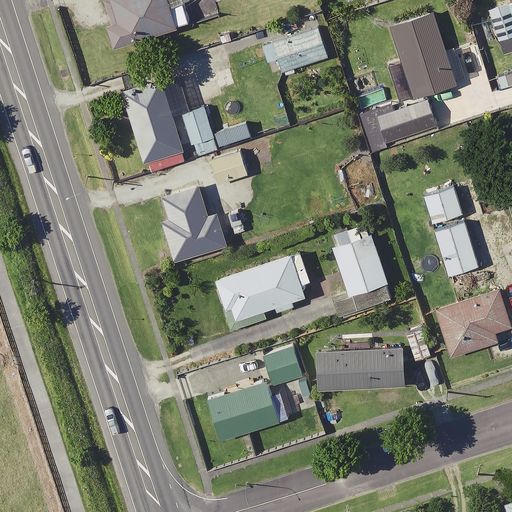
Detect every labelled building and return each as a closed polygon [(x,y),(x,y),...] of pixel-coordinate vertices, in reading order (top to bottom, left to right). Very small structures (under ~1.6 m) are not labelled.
[(111,43),(120,41),(122,48),(194,26),(186,0),(111,0),(119,23),(116,23),(106,27),(111,43)] [(511,0),(492,7),(506,54),(511,52),(511,0)] [(460,84),(438,13),(395,26),(417,97),(460,84)] [(331,55),(321,24),(265,42),(271,61),(282,58),(286,70),(331,55)] [(189,148),(167,81),(128,93),(153,172),(187,161),(183,150),(189,148)] [(195,144),(199,143),(202,154),(220,149),(217,136),(209,108),(186,114),(195,144)] [(430,127),(425,110),(369,127),(374,144),(430,127)] [(251,173),(244,149),(214,158),(221,182),(251,173)] [(471,215),(461,181),(427,192),(452,275),(486,265),(471,215)] [(209,206),(202,182),(166,193),(174,218),(167,220),(180,261),(236,243),(223,202),(209,206)] [(336,232),(341,246),(338,247),(353,290),(355,297),(395,283),(377,233),(357,240),(352,226),(336,232)] [(310,284),(316,282),(307,250),(220,276),(234,322),(314,298),(310,284)] [(511,329),(511,315),(504,289),(440,309),(455,355),(502,340),(500,333),(511,329)] [(361,313),(355,297),(353,290),(336,296),(344,319),(361,313)] [(435,355),(426,327),(410,332),(419,360),(435,355)] [(283,383),(291,410),(309,405),(300,375),(306,373),(296,340),(265,349),(274,376),(276,385),(283,383)] [(411,385),(410,346),(322,349),(324,389),(411,385)] [(291,410),(283,383),(276,385),(274,376),(211,395),(225,439),(294,418),(291,410)]
